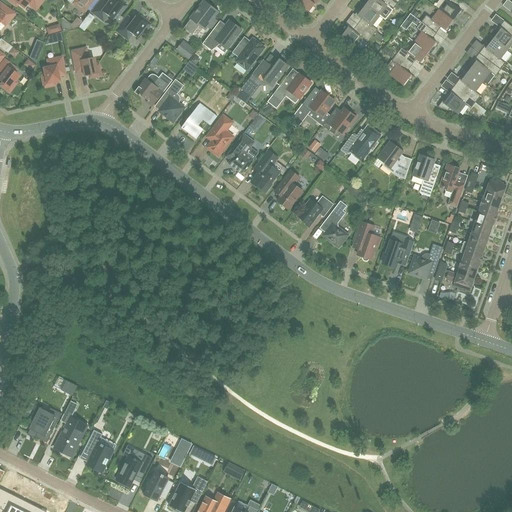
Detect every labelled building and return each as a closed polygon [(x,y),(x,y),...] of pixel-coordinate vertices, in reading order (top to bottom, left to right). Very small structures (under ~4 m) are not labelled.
[(42,0),(8,0),(16,6),(18,3),(24,8),(27,3),(35,9),(42,0)] [(67,0),(75,6),(76,4),(84,10),(91,0),(67,0)] [(125,6),(117,0),(115,0),(115,1),(112,0),(109,0),(108,2),(104,0),(101,0),(92,12),(103,20),(107,15),(112,19),(116,13),(118,15),(125,6)] [(318,0),(291,0),(308,13),(318,0)] [(399,10),(402,7),(392,0),(368,0),(365,5),(379,15),(379,16),(385,21),(393,10),(392,10),(395,7),(399,10)] [(461,0),(460,0),(446,0),(439,10),(453,20),(458,14),(460,16),(463,11),(457,7),(461,0)] [(218,12),(204,1),(190,19),(191,19),(184,28),(192,35),(199,25),(205,29),(207,26),(211,29),(217,21),(213,18),(218,12)] [(13,14),(0,3),(0,21),(5,25),(13,14)] [(372,25),(379,16),(379,15),(365,5),(361,11),(359,10),(356,14),(362,19),(357,24),(373,36),(378,29),(372,25)] [(448,27),(453,20),(439,10),(432,19),(426,15),(421,22),(436,33),(441,27),(447,32),(450,28),(448,27)] [(91,22),(94,18),(89,14),(86,18),(91,22)] [(143,33),(149,24),(141,18),(139,20),(135,17),(132,21),(127,17),(116,31),(127,39),(131,34),(136,37),(140,31),(143,33)] [(71,29),(71,24),(63,19),(60,19),(62,31),(71,29)] [(77,19),(72,27),(78,31),(84,23),(77,19)] [(227,49),(242,30),(229,20),(221,30),(216,26),(202,44),(211,51),(217,47),(224,53),(227,49)] [(511,26),(504,20),(496,31),(498,32),(493,38),(507,49),(511,42),(511,26)] [(432,39),(436,33),(421,22),(416,28),(422,32),(414,42),(428,53),(433,47),(435,48),(438,44),(432,39)] [(373,36),(357,24),(353,30),(347,25),(343,30),(345,31),(340,38),(354,48),(362,38),(368,43),(373,36)] [(383,38),(376,33),(374,37),(380,42),(383,38)] [(247,71),(265,48),(253,38),(250,41),(244,37),(232,53),(238,57),(235,61),(247,71)] [(500,59),(507,49),(493,38),(488,45),(487,43),(479,53),(501,69),(503,66),(506,63),(500,59)] [(195,50),(183,41),(177,49),(189,58),(195,50)] [(424,59),(428,53),(414,42),(407,52),(401,47),(396,54),(412,66),(416,60),(422,65),(425,60),(424,59)] [(7,54),(12,48),(6,43),(1,49),(7,54)] [(387,55),(391,50),(386,46),(381,51),(387,55)] [(14,58),(18,53),(12,48),(8,53),(14,58)] [(36,64),(41,53),(33,49),(29,58),(36,64)] [(85,49),(72,52),(76,72),(82,71),(83,76),(89,75),(89,77),(100,75),(97,64),(95,65),(93,58),(87,59),(85,49)] [(501,69),(479,53),(471,63),(473,64),(468,71),(482,81),(490,72),(496,76),(498,73),(501,69)] [(407,71),(412,66),(396,54),(385,69),(385,72),(389,75),(403,86),(408,79),(410,80),(413,76),(407,71)] [(61,58),(47,60),(49,67),(43,68),(44,75),(41,76),(44,87),(54,85),(54,82),(59,81),(58,76),(64,74),(61,58)] [(272,87),(288,65),(280,59),(273,67),(263,60),(241,89),(251,97),(260,86),(269,85),(272,87)] [(4,60),(0,66),(0,74),(1,76),(0,77),(0,81),(2,83),(0,85),(9,92),(16,83),(13,81),(18,75),(13,72),(15,69),(4,60)] [(475,91),(482,81),(468,71),(464,77),(462,75),(454,85),(476,102),(479,98),(481,95),(475,91)] [(154,105),(172,80),(162,73),(159,78),(156,75),(154,75),(152,74),(151,75),(149,76),(147,79),(146,78),(139,86),(138,86),(134,92),(140,96),(141,95),(154,105)] [(305,76),(302,74),(300,75),(299,74),(294,80),(292,80),(287,76),(278,87),(268,102),(276,108),(287,94),(297,101),(311,83),(305,78),(305,76)] [(179,95),(177,94),(184,86),(175,79),(159,101),(164,105),(165,109),(162,113),(173,121),(182,110),(177,106),(179,103),(180,102),(180,100),(180,98),(179,97),(179,95)] [(476,102),(454,85),(447,95),(448,97),(444,103),(442,102),(437,107),(457,114),(465,104),(471,108),(476,102)] [(331,115),(326,112),(335,101),(322,91),(317,96),(315,97),(310,93),(289,121),(297,127),(307,114),(322,126),(331,115)] [(231,102),(236,96),(231,92),(226,98),(231,102)] [(203,129),(199,126),(203,120),(210,125),(217,116),(200,103),(181,128),(196,139),(203,129)] [(274,112),(270,105),(262,110),(266,117),(274,112)] [(343,135),(356,117),(344,108),(336,118),(331,114),(331,115),(322,126),(334,134),(337,131),(343,135)] [(254,120),(258,114),(253,110),(248,116),(254,120)] [(219,156),(233,137),(226,131),(233,123),(223,115),(207,137),(212,141),(207,147),(219,156)] [(258,115),(250,125),(255,130),(263,120),(258,115)] [(380,135),(368,126),(363,133),(361,132),(357,137),(352,134),(340,150),(347,155),(350,151),(360,159),(369,147),(372,150),(377,143),(375,142),(380,135)] [(283,141),(287,136),(282,132),(278,137),(283,141)] [(248,167),(254,160),(246,154),(255,142),(243,134),(239,139),(226,157),(230,160),(228,163),(228,164),(242,174),(242,173),(247,167),(248,167)] [(321,145),(315,140),(309,148),(314,152),(321,145)] [(405,179),(411,160),(405,158),(400,155),(403,152),(390,142),(378,158),(383,162),(382,163),(383,166),(387,169),(390,169),(397,174),(397,176),(405,179)] [(306,160),(311,153),(305,149),(301,155),(306,160)] [(275,162),(278,158),(268,150),(254,169),(258,173),(251,182),(257,187),(259,187),(266,192),(272,185),(271,184),(280,172),(273,167),(276,163),(275,162)] [(430,175),(435,160),(428,157),(427,155),(423,153),(421,155),(420,155),(413,176),(424,179),(419,192),(420,193),(430,197),(436,177),(430,175)] [(456,208),(468,176),(459,172),(460,169),(447,164),(439,187),(444,188),(445,191),(451,193),(447,205),(456,208)] [(288,209),(302,191),(294,185),(299,177),(291,171),(275,191),(281,196),(277,201),(288,209)] [(472,173),(467,186),(473,188),(478,175),(472,173)] [(502,198),(506,186),(502,184),(503,183),(496,181),(495,182),(490,180),(485,192),(502,198)] [(350,193),(355,186),(351,184),(347,190),(350,193)] [(498,208),(502,198),(485,192),(485,194),(484,194),(481,202),(498,208)] [(323,217),(334,204),(322,196),(316,204),(310,199),(297,216),(309,225),(318,213),(323,217)] [(340,201),(336,206),(319,228),(325,232),(323,236),(338,248),(348,235),(338,228),(338,223),(346,213),(343,211),(347,206),(340,201)] [(497,212),(498,208),(481,202),(478,210),(479,211),(478,212),(496,219),(498,213),(497,212)] [(494,225),(496,219),(478,212),(475,223),(491,228),(493,224),(494,225)] [(412,222),(420,225),(423,217),(415,214),(412,222)] [(439,229),(440,223),(432,221),(430,226),(439,229)] [(371,260),(376,246),(378,246),(380,238),(371,234),(374,226),(362,222),(353,247),(359,249),(357,255),(362,257),(362,258),(363,259),(364,260),(365,261),(366,261),(367,261),(368,260),(369,259),(371,260)] [(488,239),(491,228),(475,223),(471,233),(488,239)] [(406,265),(414,242),(409,240),(409,238),(394,232),(391,240),(390,240),(386,253),(384,253),(381,260),(383,261),(383,263),(388,265),(395,268),(397,262),(406,265)] [(484,249),(488,239),(471,233),(468,243),(484,249)] [(484,249),(468,243),(464,242),(460,252),(464,253),(482,259),(484,254),(483,253),(484,249)] [(424,273),(428,271),(434,273),(443,247),(433,244),(430,254),(428,253),(426,253),(425,254),(423,255),(422,256),(421,258),(420,261),(414,259),(409,273),(422,277),(424,273)] [(480,265),(482,259),(464,253),(463,255),(462,255),(459,263),(477,269),(479,265),(480,265)] [(474,279),(477,269),(459,263),(456,271),(458,272),(457,274),(474,279)] [(445,270),(439,267),(435,280),(441,282),(445,270)] [(470,292),(474,279),(457,274),(448,271),(446,276),(448,280),(454,282),(453,286),(459,288),(458,289),(465,292),(466,290),(470,292)] [(73,395),(78,386),(66,380),(62,389),(73,395)] [(72,415),(76,406),(69,403),(65,412),(72,415)] [(50,437),(57,423),(53,421),(55,417),(41,410),(42,408),(40,407),(39,408),(37,407),(37,406),(36,406),(31,418),(34,419),(29,429),(30,429),(27,435),(35,438),(36,435),(44,439),(46,435),(49,437),(50,437)] [(73,454),(85,431),(76,426),(79,421),(70,417),(54,448),(63,453),(64,449),(73,454)] [(102,434),(94,430),(84,451),(92,454),(86,465),(87,465),(102,472),(102,473),(109,459),(107,458),(111,450),(103,446),(104,445),(102,444),(101,445),(98,443),(102,434)] [(212,464),(216,456),(194,445),(190,453),(212,464)] [(142,479),(153,458),(146,454),(141,463),(136,460),(136,459),(134,458),(134,459),(128,456),(116,479),(130,486),(136,476),(142,479)] [(244,471),(237,467),(233,475),(240,479),(244,471)] [(168,493),(174,483),(168,480),(169,479),(163,476),(164,475),(162,474),(161,475),(154,472),(152,476),(150,475),(145,485),(147,486),(144,493),(158,500),(163,490),(168,493)] [(196,504),(208,482),(198,476),(192,487),(181,482),(169,506),(174,509),(173,510),(174,511),(174,510),(177,511),(184,511),(188,506),(189,507),(191,502),(196,504)] [(274,495),(278,487),(272,485),(268,493),(274,495)] [(206,497),(198,511),(214,511),(215,511),(223,511),(230,499),(218,493),(214,501),(206,497)] [(0,502),(0,511),(35,511),(36,510),(24,504),(23,505),(10,499),(6,506),(0,502)]
